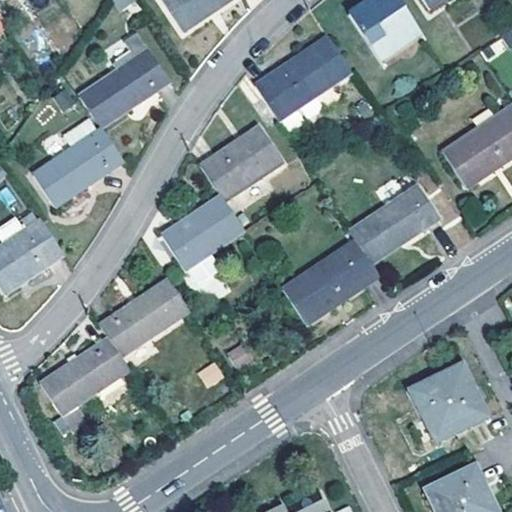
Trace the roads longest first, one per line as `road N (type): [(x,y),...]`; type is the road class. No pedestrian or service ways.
road 1 (residential): [(287,0),(196,106),(63,312),(0,363)]
road 2 (residential): [(318,382),(122,511)]
road 3 (residential): [(511,253),(318,382)]
road 4 (residential): [(318,382),(383,511)]
